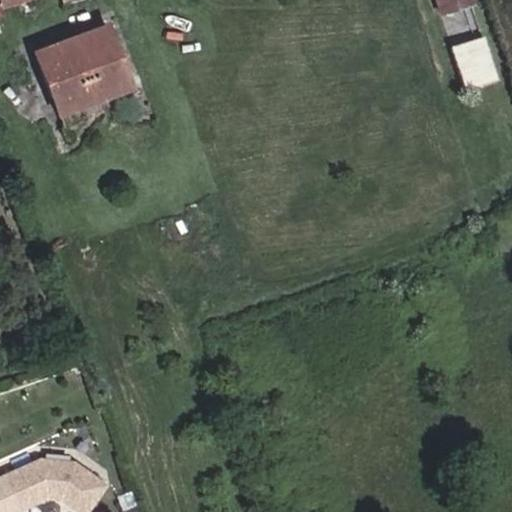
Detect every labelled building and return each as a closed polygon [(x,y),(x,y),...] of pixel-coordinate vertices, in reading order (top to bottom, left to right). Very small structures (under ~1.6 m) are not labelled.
[(435,0),(464,90),(496,80),(469,0),(435,0)] [(93,102),(130,89),(106,25),(69,39),(93,102)] [(57,115),(93,102),(69,39),(34,52),(57,115)] [(64,498),(80,508),(100,477),(67,455),(35,452),(0,469),(0,507),(12,502),(13,504),(42,491),(56,492),(58,489),(63,492),(64,498)] [(125,511),(128,511),(139,508),(134,493),(120,499),(125,511)]
